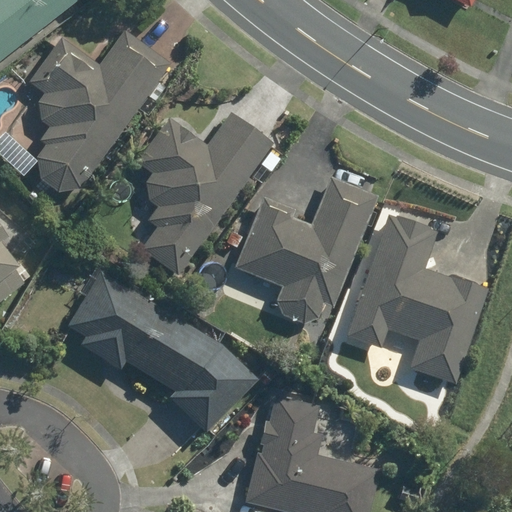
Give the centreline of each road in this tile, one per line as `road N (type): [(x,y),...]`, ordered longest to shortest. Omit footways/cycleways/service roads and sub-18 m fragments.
road 1 (secondary): [(511,146),(353,66),(263,0)]
road 2 (residential): [(0,408),(45,427),(92,468),(101,511)]
